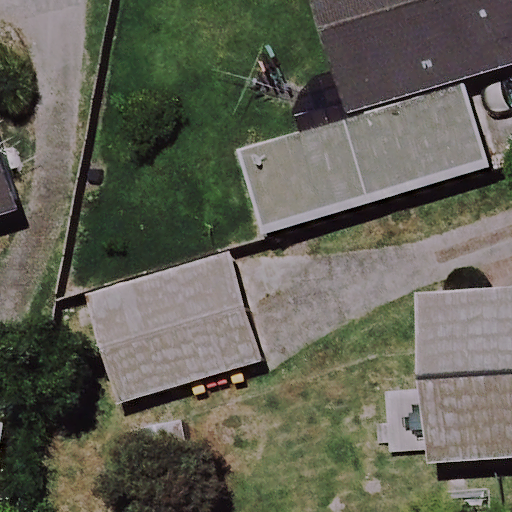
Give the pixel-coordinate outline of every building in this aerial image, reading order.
[(511,72),(511,0),(315,0),(350,123),(239,154),(262,236),(491,171),(467,85),(511,72)] [(0,228),(19,223),(0,155),(0,228)] [(263,367),(233,264),(92,305),(123,409),(263,367)] [(511,465),(511,295),(420,302),(431,471),(511,465)] [(19,372),(0,369),(0,504),(5,505),(19,372)]
